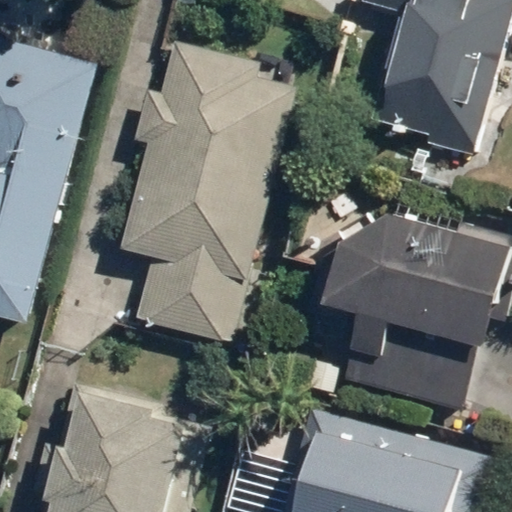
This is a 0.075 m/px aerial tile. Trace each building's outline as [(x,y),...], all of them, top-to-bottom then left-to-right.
[(378,120),(483,151),(511,53),(511,0),(370,0),(368,7),(408,19),(378,120)] [(0,314),(36,325),(108,64),(0,34),(0,32),(6,10),(0,7),(0,314)] [(149,320),(243,343),(307,87),(272,79),(276,63),(187,41),(174,94),(161,91),(148,140),(158,142),(132,250),(164,258),(149,320)] [(384,386),(475,410),(511,267),(511,241),(397,212),(336,245),(322,300),(366,312),(356,349),(391,358),(384,386)] [(201,511),(224,428),(173,415),(175,405),(89,382),(71,449),(58,445),(44,496),(60,500),(56,511),(201,511)] [(290,511),(494,511),(509,455),(317,407),(290,511)]
